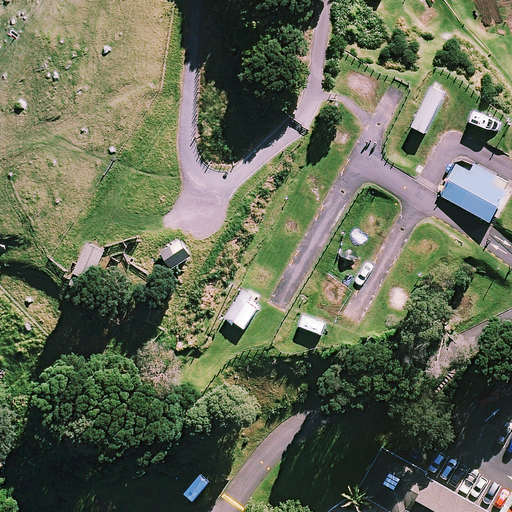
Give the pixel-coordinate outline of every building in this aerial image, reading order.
[(417,0),(409,7),(423,25),(435,17),(422,0),(417,0)] [(502,17),(494,0),(468,0),(467,1),(479,28),(502,17)] [(374,72),(361,65),(341,106),(354,113),(374,72)] [(407,86),(393,80),(373,120),(387,127),(407,86)] [(445,92),(431,85),(411,126),(425,132),(445,92)] [(503,115),(483,110),(480,121),(471,118),(468,129),(497,137),(503,115)] [(345,145),(353,129),(332,120),(330,124),(324,121),(318,134),(321,135),(317,144),(336,153),(341,143),(345,145)] [(427,145),(408,134),(402,144),(422,155),(427,145)] [(474,173),(460,166),(444,196),(496,224),(511,194),(511,192),(498,185),(502,179),(478,166),(474,173)] [(329,183),(301,170),(291,191),(320,204),(329,183)] [(306,231),(283,217),(271,236),(294,250),(306,231)] [(439,247),(423,236),(411,255),(428,265),(439,247)] [(188,257),(192,254),(181,237),(161,251),(172,267),(188,257)] [(103,249),(88,241),(70,279),(89,288),(106,250),(103,249)] [(277,256),(262,247),(242,280),(265,294),(277,275),(268,269),(277,256)] [(407,287),(393,282),(386,301),(399,306),(407,287)] [(340,301),(316,288),(310,299),(335,311),(340,301)] [(259,305),(240,293),(225,317),(244,329),(259,305)] [(327,328),(298,319),(291,340),(320,349),(327,328)] [(387,449),(361,494),(391,511),(487,511),(426,478),(428,474),(387,449)] [(208,481),(198,474),(184,493),(194,500),(208,481)] [(116,511),(122,502),(91,485),(78,507),(86,511),(116,511)]
